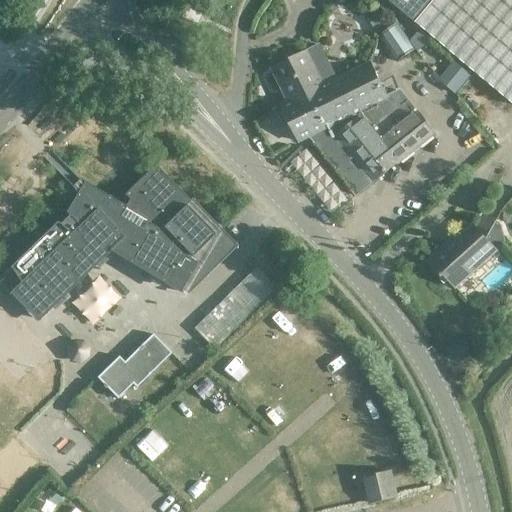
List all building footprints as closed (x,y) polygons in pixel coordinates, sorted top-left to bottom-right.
[(511,0),(388,0),(415,22),(474,72),(511,104),(511,0)] [(205,13),(192,2),(180,17),(193,27),(205,13)] [(397,61),(414,50),(396,23),(379,35),(397,61)] [(307,51),(271,68),(287,100),(326,81),(334,77),(332,73),(318,45),(307,51)] [(288,102),(281,106),(291,124),(288,127),(294,138),(298,138),(299,141),(309,136),(356,195),(374,180),(434,132),(400,90),(387,97),(383,89),(391,85),(381,64),(373,68),(370,62),(335,79),(334,77),(326,81),(287,100),(288,102)] [(467,76),(452,64),(444,73),(450,78),(444,85),(453,93),(467,76)] [(125,207),(83,182),(82,183),(81,181),(71,187),(75,194),(64,213),(67,216),(59,224),(55,222),(8,268),(11,270),(0,280),(0,285),(32,318),(107,245),(188,294),(237,246),(191,199),(189,201),(154,165),(123,195),(133,205),(128,210),(125,208),(125,207)] [(444,248),(428,262),(441,277),(444,274),(455,287),(472,271),(477,271),(483,266),(484,261),(496,250),(505,241),(501,225),(496,220),(487,241),(474,225),(445,250),(444,248)] [(214,349),(277,286),(256,266),(193,328),(214,349)] [(135,388),(171,353),(152,334),(129,357),(132,360),(127,366),(118,356),(96,378),(103,385),(101,386),(104,389),(105,388),(116,399),(131,384),(135,388)] [(80,361),(86,356),(86,348),(82,342),(74,342),(67,347),(67,354),(72,360),(80,361)] [(372,503),(395,497),(388,471),(365,476),(372,503)]
